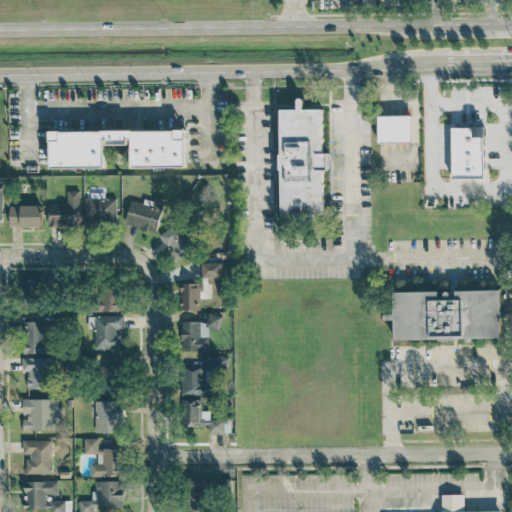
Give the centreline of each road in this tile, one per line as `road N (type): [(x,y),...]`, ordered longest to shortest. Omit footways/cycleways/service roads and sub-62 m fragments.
road 1 (secondary): [(0,74),(437,69)]
road 2 (secondary): [(416,24),(0,29)]
road 3 (residential): [(151,455),(511,452)]
road 4 (residential): [(139,259),(148,271),(151,511)]
road 5 (residential): [(0,254),(139,259)]
